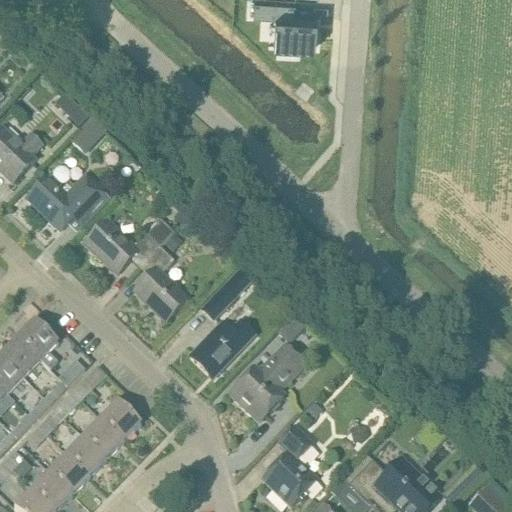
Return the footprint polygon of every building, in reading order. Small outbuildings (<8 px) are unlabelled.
[(254,2),(253,17),(275,18),(273,46),(315,49),(317,20),(293,18),(294,5),(254,2)] [(77,111),(68,121),(79,131),(88,121),(77,111)] [(102,134),(90,123),(77,137),(89,148),(102,134)] [(2,133),(0,134),(0,173),(11,185),(10,187),(12,189),(26,174),(35,165),(30,160),(41,150),(30,139),(20,150),(2,133)] [(53,177),(53,186),(48,181),(41,188),(27,203),(60,235),(74,220),(92,201),(100,209),(108,200),(87,180),(75,191),(69,185),(71,184),(70,176),(65,171),(57,171),(53,177)] [(175,202),(173,203),(169,208),(178,215),(173,220),(182,229),(192,219),(175,202)] [(189,222),(180,232),(195,245),(203,236),(189,222)] [(160,224),(147,237),(134,251),(107,225),(85,248),(116,279),(131,263),(140,271),(174,237),(160,224)] [(174,237),(140,271),(149,280),(134,295),(165,326),(188,303),(161,277),(174,264),(161,251),(174,237)] [(173,256),(182,247),(175,240),(166,249),(173,256)] [(236,299),(225,288),(202,311),(214,322),(236,299)] [(304,331),(293,320),(280,333),(292,344),(304,331)] [(34,325),(17,342),(40,364),(57,347),(34,325)] [(222,327),(203,346),(189,360),(208,378),(211,374),(216,378),(230,364),(254,339),(240,325),(230,335),(222,327)] [(1,359),(24,382),(40,364),(17,342),(1,359)] [(254,373),(243,385),(230,399),(258,427),(283,401),(278,396),(304,370),(284,350),(258,377),(254,373)] [(1,359),(0,359),(0,392),(7,399),(24,382),(1,359)] [(68,392),(86,374),(76,365),(60,381),(62,383),(60,385),(68,392)] [(87,384),(74,398),(80,404),(94,391),(87,384)] [(68,392),(60,385),(44,402),(52,410),(68,392)] [(63,422),(80,404),(74,398),(57,416),(63,422)] [(52,410),(44,402),(27,419),(35,427),(52,410)] [(100,423),(123,446),(141,428),(118,406),(100,423)] [(324,416),(314,406),(303,417),(313,427),(324,416)] [(57,416),(40,434),(46,440),(63,422),(57,416)] [(35,427),(27,419),(11,437),(18,444),(35,427)] [(123,446),(100,423),(83,441),(106,464),(123,446)] [(356,429),(350,435),(352,444),(361,446),(367,440),(365,431),(356,429)] [(294,430),(291,433),(277,447),(287,457),(261,484),(290,511),(304,498),(317,484),(297,464),(313,448),(294,430)] [(40,434),(28,446),(34,452),(46,440),(40,434)] [(11,437),(0,447),(0,459),(2,461),(18,444),(11,437)] [(66,459),(89,482),(106,464),(83,441),(66,459)] [(4,468),(11,475),(23,463),(16,456),(4,468)] [(89,482),(66,459),(48,477),(72,499),(89,482)] [(399,511),(429,511),(439,502),(401,466),(388,479),(372,464),(349,488),(372,511),(373,511),(386,511),(393,506),(399,511)] [(11,475),(4,468),(0,471),(0,486),(1,487),(11,475)] [(59,511),(72,499),(48,477),(31,495),(49,511),(59,511)] [(506,511),(500,505),(485,491),(468,509),(470,511),(506,511)] [(49,511),(31,495),(14,511),(49,511)]
